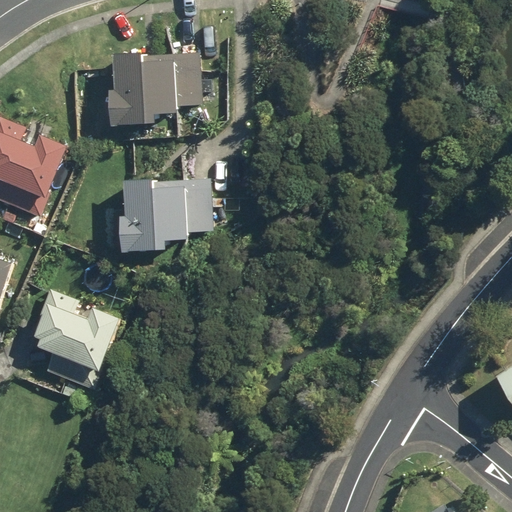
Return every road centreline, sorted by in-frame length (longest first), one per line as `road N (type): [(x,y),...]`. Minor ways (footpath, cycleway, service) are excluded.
road 1 (residential): [(411,390),(463,310),(511,259)]
road 2 (residential): [(346,511),(411,390)]
road 3 (residential): [(411,390),(511,476)]
